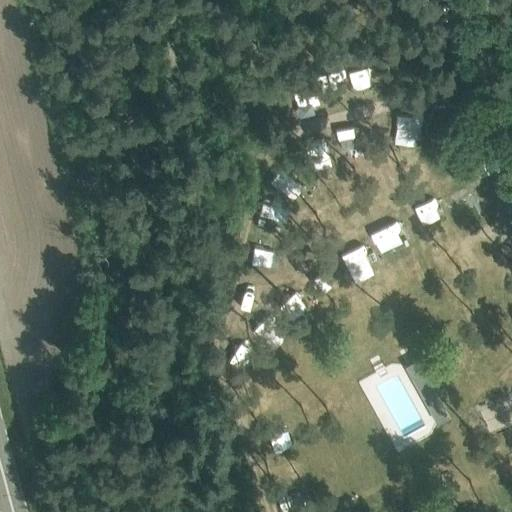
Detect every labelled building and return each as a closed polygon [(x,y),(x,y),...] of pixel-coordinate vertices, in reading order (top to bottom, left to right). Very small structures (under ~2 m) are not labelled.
[(414,113),(397,112),(395,153),(412,154),(414,113)] [(447,193),(457,222),(474,215),(464,187),(447,193)] [(373,230),(388,260),(408,250),(393,220),(373,230)] [(364,244),(343,249),(351,279),(372,274),(364,244)] [(265,313),(253,326),(273,344),(285,332),(265,313)]
